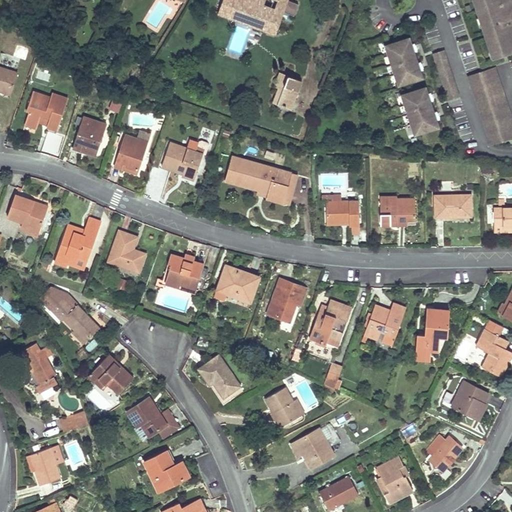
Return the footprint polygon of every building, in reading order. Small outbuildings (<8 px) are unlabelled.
[(241,21),(248,0),(223,0),(219,14),(241,21)] [(276,34),(288,0),(248,0),(241,21),(276,34)] [(470,0),(475,14),(476,14),(480,23),(483,33),(482,34),(489,54),(494,52),(497,59),(511,54),(511,12),(509,3),(510,2),(509,0),(470,0)] [(407,43),(384,51),(397,89),(420,81),(418,75),(415,68),(412,57),(409,49),(407,43)] [(497,59),(494,52),(489,54),(487,55),(489,62),(497,59)] [(431,58),(447,103),(458,99),(442,54),(431,58)] [(0,87),(12,92),(18,73),(0,67),(0,87)] [(511,121),(493,69),(466,79),(491,147),(511,139),(511,121)] [(277,105),(291,110),(302,80),(288,75),(277,105)] [(37,102),(40,94),(33,92),(31,100),(37,102)] [(401,100),(414,138),(437,130),(435,124),(432,116),(429,106),(426,97),(424,92),(401,100)] [(57,130),(68,99),(52,93),(51,97),(40,94),(37,102),(31,100),(27,110),(29,111),(25,124),(37,128),(39,121),(40,118),(49,121),(48,124),(47,127),(57,130)] [(107,124),(83,116),(72,148),(80,151),(82,145),(86,146),(85,149),(97,153),(107,124)] [(139,130),(137,139),(148,143),(151,134),(139,130)] [(137,139),(125,134),(114,166),(122,169),(124,163),(127,164),(126,167),(139,171),(148,143),(137,139)] [(203,154),(195,151),(198,143),(190,140),(187,148),(170,142),(162,163),(180,170),(181,167),(184,169),(182,173),(182,175),(194,179),(203,154)] [(207,143),(202,141),(199,141),(198,143),(195,151),(203,154),(205,155),(209,145),(207,143)] [(97,153),(85,149),(86,146),(82,145),(80,151),(96,156),(97,153)] [(291,172),(231,156),(225,181),(258,190),(268,192),(267,196),(266,198),(283,203),(291,172)] [(139,171),(126,167),(127,164),(124,163),(122,169),(138,174),(139,171)] [(180,170),(162,163),(161,166),(182,173),(184,169),(181,167),(180,170)] [(297,174),(291,172),(283,203),(289,204),(297,174)] [(34,201),(15,195),(7,217),(22,222),(21,227),(28,230),(27,232),(38,236),(47,209),(33,204),(34,201)] [(436,217),(471,216),(470,195),(435,196),(436,217)] [(405,199),(397,199),(397,197),(380,197),(380,225),(393,225),(393,221),(397,220),(397,225),(407,225),(407,220),(415,220),(415,208),(405,208),(405,199)] [(415,208),(415,199),(405,199),(405,208),(415,208)] [(341,201),(326,202),(327,224),(342,223),(342,221),(349,221),(349,225),(359,224),(359,201),(341,201)] [(511,207),(494,208),(494,226),(503,226),(503,231),(511,231),(511,207)] [(87,260),(101,222),(89,217),(84,230),(83,235),(66,229),(55,261),(67,265),(68,263),(71,254),(87,260)] [(66,229),(83,235),(84,230),(68,224),(66,229)] [(119,231),(108,261),(139,272),(144,256),(132,252),(133,249),(137,237),(119,231)] [(84,269),(87,260),(71,254),(68,263),(84,269)] [(184,259),(170,254),(162,282),(191,290),(190,293),(195,294),(204,265),(193,262),(184,259)] [(217,290),(250,302),(259,277),(226,265),(217,290)] [(306,288),(280,278),(267,314),(289,322),(296,304),(300,305),(306,288)] [(191,290),(162,282),(161,284),(190,293),(191,290)] [(68,295),(51,287),(40,298),(50,309),(62,298),(63,299),(65,296),(66,297),(68,295)] [(503,316),(511,320),(511,290),(504,306),(508,307),(503,316)] [(77,305),(68,295),(66,297),(65,296),(63,299),(62,298),(50,309),(62,321),(63,319),(75,331),(85,342),(100,328),(77,305)] [(352,307),(340,303),(339,305),(329,302),(327,306),(324,316),(318,314),(308,340),(310,341),(306,351),(330,360),(335,346),(338,347),(342,335),(352,307)] [(395,337),(406,307),(393,302),(390,310),(375,304),(364,334),(368,336),(378,339),(380,331),(395,337)] [(327,306),(321,304),(318,314),(324,316),(327,306)] [(504,306),(502,305),(498,313),(503,316),(508,307),(504,306)] [(450,310),(427,309),(425,335),(417,335),(415,355),(430,357),(431,351),(439,352),(440,337),(448,338),(450,310)] [(502,327),(489,320),(476,347),(489,353),(482,367),(501,376),(511,353),(511,351),(504,348),(508,341),(498,336),(502,327)] [(83,344),(85,342),(75,331),(73,333),(83,344)] [(395,337),(380,331),(378,339),(392,345),(395,337)] [(210,339),(200,336),(197,345),(207,348),(210,339)] [(46,361),(45,361),(44,359),(52,355),(47,346),(39,351),(35,343),(24,350),(28,357),(25,359),(29,365),(30,365),(27,375),(31,377),(30,383),(38,386),(42,392),(58,383),(49,367),(49,366),(50,365),(50,364),(50,363),(50,362),(49,362),(49,361),(48,361),(47,361),(46,361)] [(134,378),(109,354),(88,376),(101,388),(107,382),(119,394),(134,378)] [(218,356),(199,369),(209,384),(213,382),(223,397),(240,386),(218,356)] [(327,379),(336,382),(337,379),(340,372),(339,371),(341,367),(332,364),(327,379)] [(482,402),(487,392),(465,381),(452,407),(474,418),(482,402)] [(334,388),(324,385),(322,390),(332,393),(334,388)] [(265,398),(281,426),(301,415),(293,401),(285,387),(265,398)] [(145,439),(167,424),(149,397),(127,411),(145,439)] [(293,401),(301,415),(304,413),(296,399),(293,401)] [(482,402),(474,418),(478,420),(487,404),(482,402)] [(75,414),(60,419),(64,432),(79,427),(75,414)] [(462,448),(457,443),(457,441),(455,441),(449,437),(446,440),(443,426),(427,451),(412,457),(430,460),(433,462),(434,468),(440,468),(443,471),(462,448)] [(311,468),(334,455),(319,428),(296,442),(303,454),(311,468)] [(303,454),(296,442),(291,445),(298,456),(303,454)] [(41,484),(61,477),(50,448),(31,454),(36,469),(41,484)] [(159,491),(189,476),(182,461),(174,465),(167,451),(144,462),(159,491)] [(32,471),(36,469),(31,454),(27,456),(32,471)] [(403,476),(401,472),(406,470),(399,456),(377,468),(381,476),(377,478),(389,502),(413,490),(405,475),(403,476)] [(317,486),(329,510),(359,494),(348,475),(332,484),(330,479),(317,486)] [(72,510),(77,499),(68,495),(63,506),(72,510)] [(179,503),(161,511),(206,511),(205,510),(203,511),(197,500),(182,508),(179,503)]
